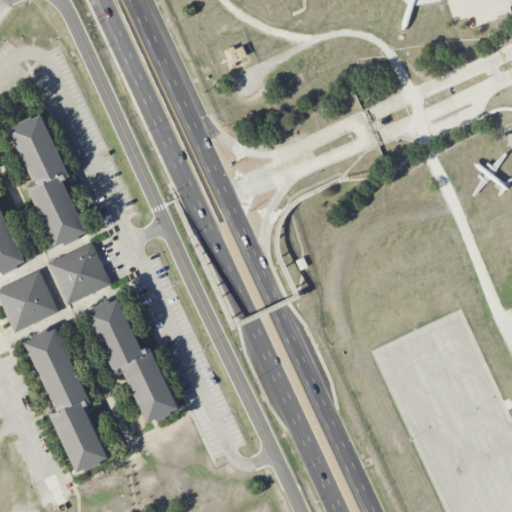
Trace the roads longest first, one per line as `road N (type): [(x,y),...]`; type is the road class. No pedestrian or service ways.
road 1 (residential): [(60,0),(300,511)]
road 2 (primary): [(99,0),(240,308)]
road 3 (primary): [(269,289),(136,0)]
road 4 (primary): [(373,511),(280,313)]
road 5 (primary): [(249,328),(335,511)]
road 6 (residential): [(371,131),(511,63)]
road 7 (residential): [(225,195),(351,138)]
